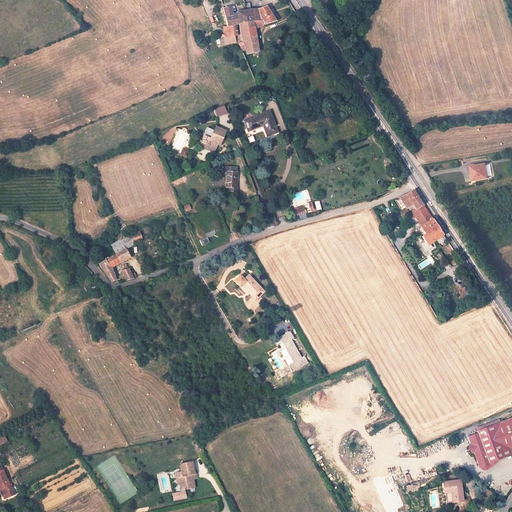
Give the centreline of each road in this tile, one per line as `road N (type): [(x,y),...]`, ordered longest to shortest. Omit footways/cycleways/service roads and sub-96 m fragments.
road 1 (unclassified): [(194,260),(417,181)]
road 2 (unclassified): [(0,217),(64,241),(108,287),(194,260)]
road 3 (secondary): [(417,181),(300,0)]
road 4 (secondary): [(511,322),(417,181)]
